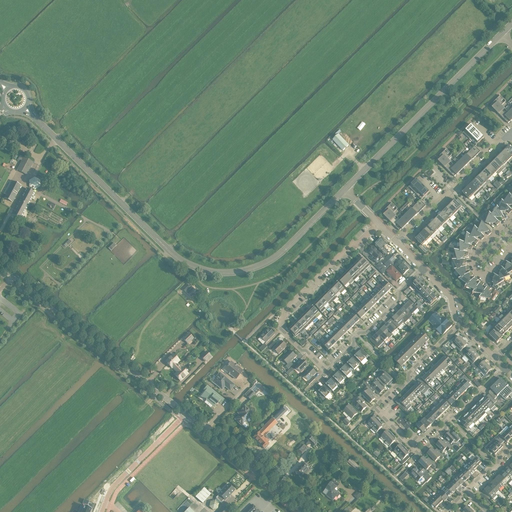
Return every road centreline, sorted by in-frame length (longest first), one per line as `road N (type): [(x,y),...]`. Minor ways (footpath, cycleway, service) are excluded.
road 1 (tertiary): [(36,119),(166,248),(210,272),(265,264),(344,189)]
road 2 (tertiary): [(185,414),(0,264)]
road 3 (tertiary): [(344,189),(501,34)]
road 4 (residential): [(327,371),(280,328),(285,309),(377,223)]
road 5 (residential): [(327,371),(423,269)]
road 6 (tertiary): [(305,511),(204,430)]
road 7 (residential): [(102,511),(114,484),(185,414)]
road 8 (residential): [(420,453),(505,369)]
road 9 (residential): [(375,407),(460,323)]
